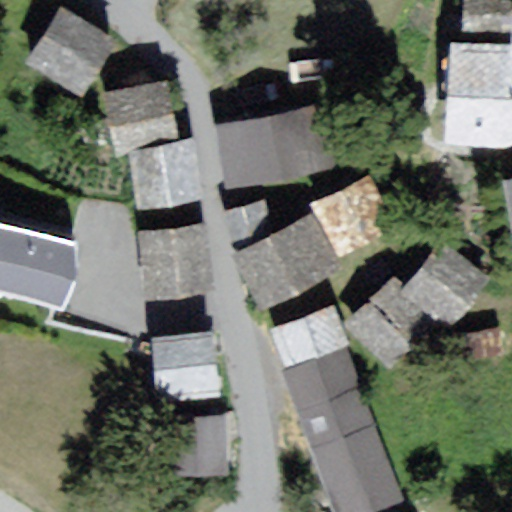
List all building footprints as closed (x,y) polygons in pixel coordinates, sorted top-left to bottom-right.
[(496,0),(464,0),(464,30),(511,30),(511,6),(496,6),(496,0)] [(71,14),(35,63),(80,96),(115,47),(71,14)] [(511,54),(464,52),(458,131),(511,134),(511,54)] [(112,94),(122,149),(180,138),(169,83),(112,94)] [(228,130),(240,182),(336,161),(324,108),(228,130)] [(140,155),(149,206),(202,197),(193,146),(140,155)] [(375,183),(326,206),(348,252),(396,229),(375,183)] [(268,208),(233,217),(242,252),(277,243),(268,208)] [(277,243),(248,258),(271,304),(339,269),(316,223),(277,243)] [(73,244),(0,225),(0,288),(58,303),(73,244)] [(209,228),(148,234),(154,297),(215,291),(209,228)] [(389,277),(347,329),(398,370),(442,314),(454,324),(486,284),(436,244),(401,287),(389,277)] [(276,331),(294,373),(352,348),(334,306),(276,331)] [(217,382),(212,338),(162,343),(167,388),(217,382)] [(294,373),(288,376),(336,511),(371,511),(410,498),(357,351),(294,373)] [(182,467),(229,465),(227,408),(179,411),(182,467)]
